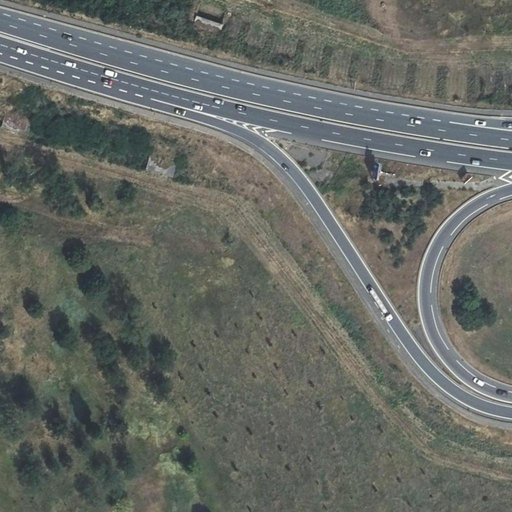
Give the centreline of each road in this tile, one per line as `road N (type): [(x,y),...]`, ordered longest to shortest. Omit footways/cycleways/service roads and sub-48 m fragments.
road 1 (trunk): [(0,50),(263,144),(312,196),(429,369),(476,403),(511,413)]
road 2 (motorway): [(0,45),(233,112),(511,162)]
road 3 (trunk): [(446,131),(220,86),(0,22)]
road 4 (motorway): [(511,397),(477,384),(449,360),(432,332),(424,293),(447,230),(477,203),(511,189)]
